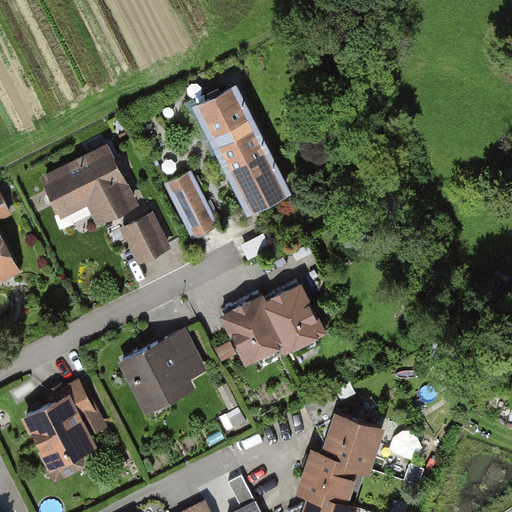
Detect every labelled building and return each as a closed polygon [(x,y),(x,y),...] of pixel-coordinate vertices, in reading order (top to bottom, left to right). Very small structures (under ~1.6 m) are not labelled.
[(237,84),(196,106),(254,215),(295,193),(237,84)] [(111,147),(45,179),(75,240),(141,207),(111,147)] [(218,221),(193,172),(169,184),(194,233),(218,221)] [(155,211),(123,228),(140,261),(172,245),(155,211)] [(0,232),(0,286),(21,277),(0,232)] [(304,286),(269,302),(292,351),(327,335),(304,286)] [(262,299),(225,316),(246,364),(284,347),(262,299)] [(170,338),(122,362),(147,412),(195,388),(170,338)] [(97,449),(71,396),(26,418),(52,471),(97,449)] [(387,428),(338,415),(329,448),(379,461),(387,428)] [(363,467),(314,450),(302,485),(351,502),(363,467)] [(293,511),(301,511),(309,494),(301,491),(293,511)] [(359,511),(360,509),(312,496),(307,511),(359,511)] [(211,511),(207,503),(188,511),(211,511)]
